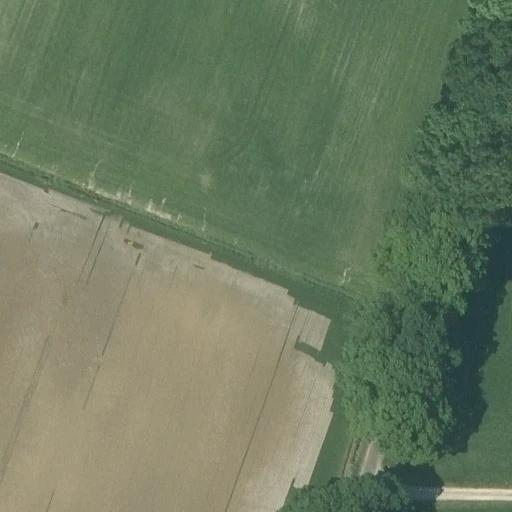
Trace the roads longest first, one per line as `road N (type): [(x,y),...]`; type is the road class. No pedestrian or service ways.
road 1 (unclassified): [(358,511),(511,36)]
road 2 (unknown): [(364,495),(511,498)]
